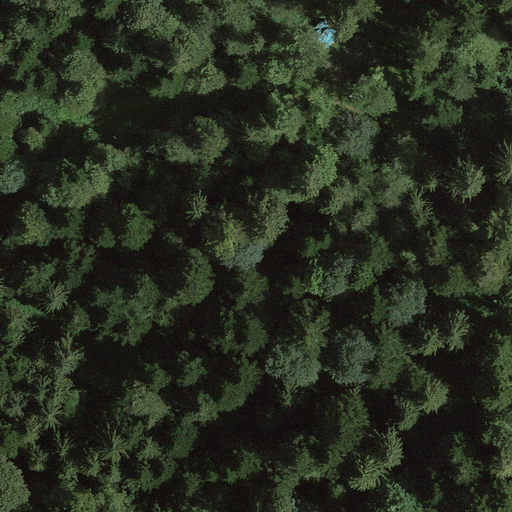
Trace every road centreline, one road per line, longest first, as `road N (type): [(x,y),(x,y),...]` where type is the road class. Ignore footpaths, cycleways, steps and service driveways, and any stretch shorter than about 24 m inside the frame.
road 1 (track): [(511,268),(419,136),(329,107),(245,95),(166,100),(48,143),(0,170)]
road 2 (track): [(419,136),(370,0)]
